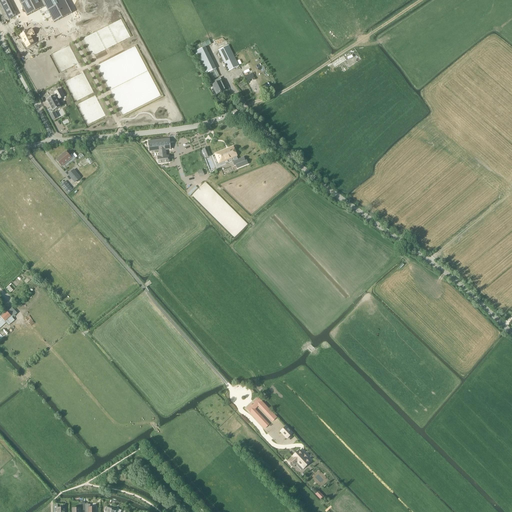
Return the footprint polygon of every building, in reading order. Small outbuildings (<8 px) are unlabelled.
[(18,0),(27,16),(45,6),(41,0),(18,0)] [(65,0),(41,0),(45,6),(50,15),(68,6),(65,0)] [(16,16),(9,1),(1,5),(9,19),(16,16)] [(30,36),(34,34),(32,30),(28,32),(28,31),(21,35),(27,47),(34,43),(30,36)] [(215,69),(205,47),(203,43),(192,48),(194,52),(204,74),(208,72),(210,77),(218,74),(215,69)] [(229,71),(238,67),(238,66),(228,46),(219,51),(229,71)] [(220,79),(211,83),(217,95),(226,90),(220,79)] [(56,95),(55,95),(57,99),(58,98),(58,99),(63,97),(59,89),(55,92),(56,95)] [(55,95),(47,100),(53,111),(54,113),(50,115),(53,120),(60,117),(56,110),(61,107),(57,99),(55,95)] [(170,139),(148,141),(149,152),(158,151),(159,156),(157,156),(158,164),(169,162),(168,155),(166,155),(166,150),(171,150),(170,139)] [(233,147),(215,154),(219,163),(237,156),(233,147)] [(61,166),(72,158),(66,151),(56,159),(61,166)] [(68,174),(75,183),(80,178),(74,170),(68,174)] [(68,194),(73,190),(66,182),(61,186),(68,194)] [(191,195),(198,188),(196,187),(188,195),(190,196),(191,195)] [(0,339),(3,337),(0,333),(0,328),(6,323),(9,325),(15,320),(12,318),(17,314),(12,308),(7,312),(6,310),(0,315),(0,339)] [(274,420),(276,418),(257,399),(253,403),(257,407),(259,405),(274,420)] [(253,411),(255,409),(251,405),(247,409),(265,428),(268,426),(253,411)] [(287,438),(292,434),(286,427),(281,431),(287,438)] [(304,467),(310,462),(299,451),(292,457),(293,457),(288,462),(292,467),(297,462),(300,464),(301,463),(304,467)] [(85,510),(85,504),(85,503),(82,503),(81,504),(81,508),(72,508),(72,511),(80,511),(81,510),(85,510)]
